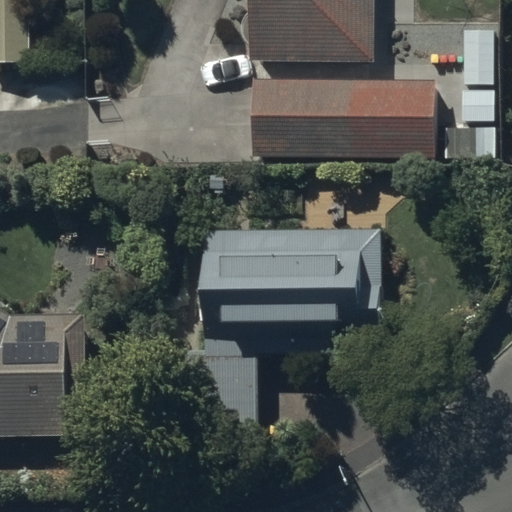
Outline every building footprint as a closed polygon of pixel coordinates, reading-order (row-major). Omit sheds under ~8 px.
[(376,67),(375,0),(254,0),(255,68),(376,67)] [(498,125),(498,94),(477,94),(477,90),(496,90),(496,37),(467,36),(466,90),(470,90),(470,94),(464,94),(464,126),(498,125)] [(438,84),(257,84),(257,162),(438,162),(438,84)] [(383,236),(206,238),(208,356),(180,357),(181,436),(261,435),(261,361),(336,361),(336,345),(385,345),(383,236)] [(12,320),(0,313),(0,439),(87,443),(88,320),(12,320)]
